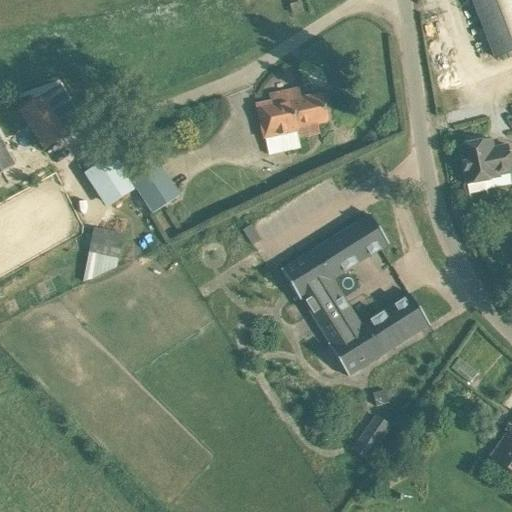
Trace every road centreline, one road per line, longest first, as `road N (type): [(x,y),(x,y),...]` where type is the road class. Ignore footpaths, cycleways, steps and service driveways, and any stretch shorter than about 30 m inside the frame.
road 1 (unknown): [(0,172),(337,0)]
road 2 (unclassified): [(511,330),(475,290),(447,238),(422,161),(402,0)]
